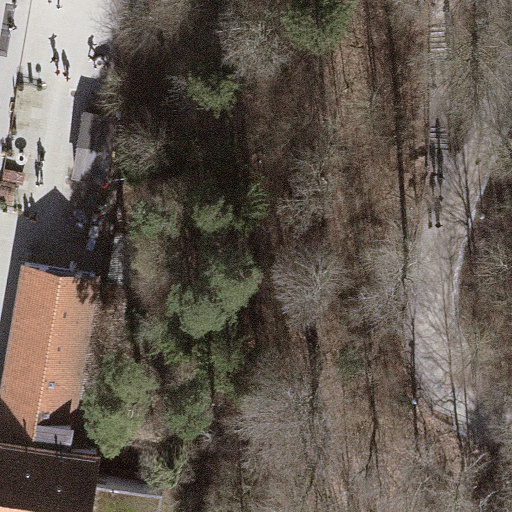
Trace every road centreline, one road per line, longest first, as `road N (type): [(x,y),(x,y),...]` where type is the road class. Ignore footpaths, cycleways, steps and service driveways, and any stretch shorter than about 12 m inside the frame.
road 1 (track): [(511,74),(438,231),(430,274),(437,344),(453,381),(472,404),(511,419)]
road 2 (track): [(38,120),(83,0)]
